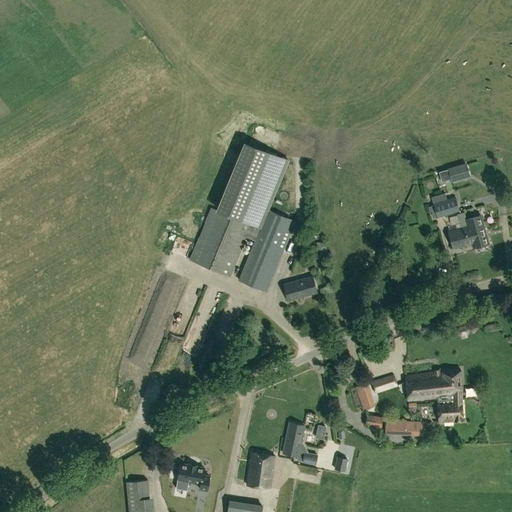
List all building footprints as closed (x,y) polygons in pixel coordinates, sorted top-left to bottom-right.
[(246,237),(255,241),(261,228),(260,228),(267,210),(288,160),(250,145),(222,213),(212,208),(190,260),(230,277),(246,237)] [(452,182),(470,176),(466,163),(439,172),(442,181),(451,179),(452,182)] [(456,197),(443,201),(447,215),(460,211),(456,197)] [(447,215),(443,201),(432,204),(437,219),(460,212),(460,211),(447,215)] [(261,228),(255,241),(239,280),(266,292),(294,224),(295,221),(267,210),(260,228),(261,228)] [(489,244),(483,224),(483,222),(475,224),(474,217),(467,219),(465,212),(463,213),(472,243),(474,248),(489,244)] [(472,243),(463,213),(457,214),(461,229),(448,232),(453,249),(472,243)] [(458,259),(445,265),(455,287),(468,281),(458,259)] [(288,301),(317,293),(313,277),(283,285),(288,301)] [(437,398),(437,401),(462,399),(461,371),(442,372),(406,377),(408,401),(437,398)] [(374,392),(397,385),(395,375),(371,383),(374,392)] [(375,406),(368,383),(355,387),(363,410),(375,406)] [(463,421),(462,399),(437,401),(439,423),(463,421)] [(383,417),(368,415),(366,426),(381,428),(383,417)] [(386,420),(386,434),(427,435),(427,422),(386,420)] [(300,448),(304,430),(305,426),(290,422),(283,454),(297,457),(297,460),(316,464),(318,455),(305,453),(303,449),(300,448)] [(270,489),(274,456),(251,453),(247,486),(270,489)] [(337,457),(335,468),(345,470),(347,459),(337,457)] [(197,467),(197,465),(188,464),(188,465),(180,463),(176,488),(187,490),(189,481),(201,484),(200,488),(207,490),(210,476),(203,475),(204,468),(197,467)] [(127,483),(129,500),(149,498),(148,481),(127,483)] [(229,498),(226,511),(263,511),(264,504),(229,498)]
